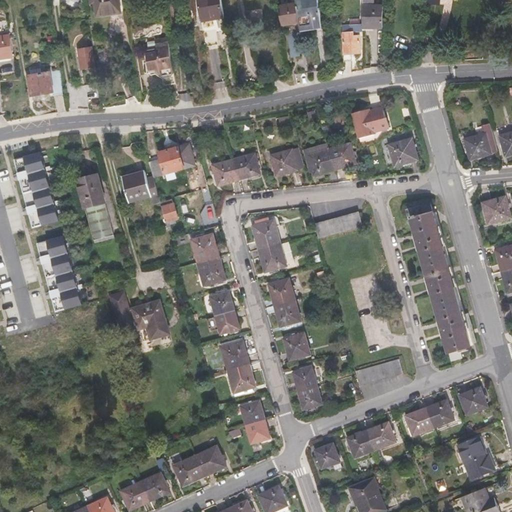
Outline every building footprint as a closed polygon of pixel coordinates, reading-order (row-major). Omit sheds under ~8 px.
[(91,0),(92,4),(97,3),(99,16),(122,12),(119,0),(91,0)] [(217,19),(225,18),(221,0),(198,0),(202,19),(217,17),(217,19)] [(297,0),(298,7),(301,22),(301,25),(302,28),(314,26),(314,29),(323,28),(322,19),(320,6),(319,0),(297,0)] [(337,4),(320,6),(322,19),(339,17),(337,4)] [(373,28),(384,28),(384,6),(363,7),(363,28),(373,28)] [(280,10),(282,25),(301,22),(298,7),(280,10)] [(344,55),(344,61),(353,61),(352,54),(361,53),(360,36),(354,37),(354,33),(351,34),(350,25),(342,25),(345,54),(344,55)] [(351,34),(354,33),(363,33),(363,25),(360,25),(350,25),(351,34)] [(144,27),(139,27),(134,31),(138,35),(141,32),(145,32),(144,27)] [(217,32),(205,34),(208,49),(220,47),(217,32)] [(292,58),(300,56),(296,33),(288,34),(292,58)] [(10,35),(0,36),(0,59),(14,58),(10,35)] [(164,86),(177,84),(169,38),(156,40),(158,46),(149,48),(147,51),(151,75),(162,74),(164,86)] [(305,47),(309,72),(327,70),(325,45),(305,47)] [(97,68),(93,47),(79,49),(83,70),(97,68)] [(55,96),(64,95),(59,71),(43,73),(31,75),(29,76),(32,96),(54,92),(55,96)] [(93,110),(103,109),(102,99),(93,100),(93,110)] [(363,110),(352,113),(359,139),(376,134),(376,132),(389,129),(384,108),(370,111),(371,112),(364,114),(363,110)] [(475,128),(477,136),(465,139),(471,160),(492,154),(492,153),(498,151),(490,124),(475,128)] [(286,128),(279,130),(281,137),(288,135),(286,128)] [(511,132),(500,136),(506,156),(511,154),(511,132)] [(412,138),(389,145),(395,167),(419,160),(412,138)] [(330,149),(328,142),(304,149),(310,170),(312,169),(308,155),(330,149)] [(351,143),(330,149),(336,170),(357,164),(351,143)] [(173,149),(168,150),(160,153),(161,159),(150,162),(154,177),(166,174),(175,171),(196,165),(190,144),(173,149)] [(305,168),(299,148),(271,156),(277,176),(305,168)] [(308,155),(312,169),(314,176),(336,170),(330,149),(308,155)] [(42,152),(15,159),(33,227),(59,220),(42,152)] [(234,160),(240,180),(261,174),(255,154),(234,160)] [(219,186),(240,180),(234,160),(213,165),(219,186)] [(175,171),(166,174),(168,180),(177,177),(175,171)] [(161,202),(154,177),(148,179),(146,172),(129,176),(130,179),(124,180),(130,202),(152,196),(154,204),(161,202)] [(98,175),(78,180),(95,243),(115,238),(105,202),(98,175)] [(483,203),(489,225),(511,218),(511,217),(506,196),(483,203)] [(161,203),(169,231),(172,230),(171,224),(176,223),(175,219),(178,218),(173,199),(161,203)] [(409,220),(412,219),(450,352),(452,361),(462,358),(460,349),(471,346),(434,212),(431,202),(406,209),(409,220)] [(315,224),(319,238),(363,226),(359,212),(322,222),(315,224)] [(253,226),(259,249),(281,243),(275,220),(270,221),(256,225),(253,226)] [(192,239),(198,263),(220,257),(214,233),(192,239)] [(65,235),(38,242),(56,310),(82,303),(65,235)] [(295,263),(289,241),(281,243),(287,265),(295,263)] [(281,243),(259,249),(266,273),(287,267),(287,265),(281,243)] [(502,272),(511,268),(511,245),(496,250),(502,272)] [(320,255),(313,256),(315,263),(322,261),(320,255)] [(220,257),(198,263),(205,286),(227,280),(220,257)] [(511,291),(511,268),(502,272),(508,293),(511,291)] [(269,284),(275,306),(295,300),(288,279),(269,284)] [(133,309),(130,310),(124,292),(110,297),(119,326),(137,320),(133,309)] [(211,297),(216,316),(235,310),(230,292),(211,297)] [(295,300),(275,306),(281,327),(302,321),(295,300)] [(160,301),(133,309),(137,320),(139,329),(143,342),(170,334),(160,301)] [(235,310),(216,316),(221,335),(240,329),(235,310)] [(305,333),(284,339),(290,360),(311,355),(305,333)] [(222,347),(228,370),(250,364),(244,341),(222,347)] [(400,359),(356,372),(357,375),(360,386),(404,374),(400,359)] [(250,364),(228,370),(235,393),(257,387),(250,364)] [(294,372),(299,391),(318,386),(313,367),(294,372)] [(323,404),(318,386),(299,391),(304,410),(323,404)] [(460,395),(467,415),(488,407),(481,387),(460,395)] [(427,408),(434,428),(455,420),(447,400),(427,408)] [(247,425),(266,420),(260,401),(249,404),(248,401),(236,405),(238,415),(243,413),(247,425)] [(414,436),(434,428),(427,408),(406,416),(414,436)] [(271,438),(266,420),(247,425),(252,444),(271,438)] [(389,422),(368,430),(376,450),(397,442),(389,422)] [(376,450),(368,430),(348,438),(355,458),(376,450)] [(472,479),(495,470),(488,451),(485,452),(479,437),(459,445),(472,479)] [(336,470),(343,467),(334,443),(316,450),(323,469),(334,464),(336,470)] [(218,446),(196,456),(205,476),(227,466),(218,446)] [(205,476),(196,456),(174,466),(184,486),(205,476)] [(141,482),(150,502),(171,492),(162,473),(141,482)] [(380,476),(374,479),(378,487),(384,485),(380,476)] [(378,487),(374,479),(351,488),(360,511),(381,511),(387,510),(378,487)] [(130,511),(150,502),(141,482),(121,492),(130,511)] [(259,495),(266,511),(289,511),(291,511),(280,486),(259,495)] [(463,497),(468,511),(500,511),(495,497),(489,500),(485,488),(463,497)] [(88,506),(90,511),(115,511),(108,497),(88,506)] [(253,511),(248,501),(228,510),(228,511),(253,511)]
